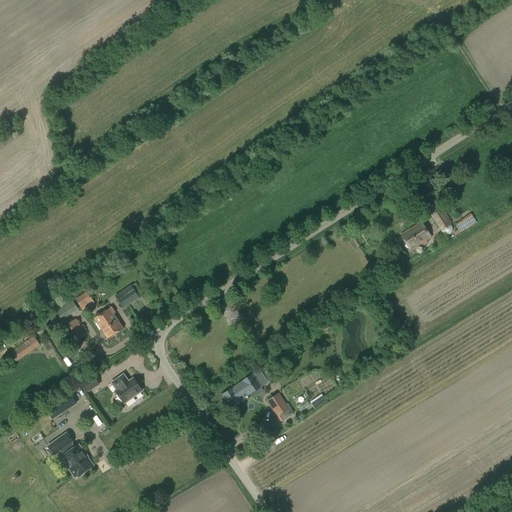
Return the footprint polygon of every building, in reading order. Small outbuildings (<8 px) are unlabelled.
[(0,148),(17,134),(12,127),(0,137),(0,148)] [(450,227),(441,211),(431,216),(441,232),(450,227)] [(476,223),(470,214),(455,224),(461,234),(476,223)] [(430,237),(420,222),(400,235),(410,251),(430,237)] [(143,295),(136,284),(130,288),(130,287),(115,297),(123,309),(143,295)] [(93,301),(86,291),(75,299),(81,308),(93,301)] [(335,301),(331,293),(322,298),(326,306),(335,301)] [(77,310),(71,300),(58,310),(64,319),(77,310)] [(115,313),(111,306),(94,317),(107,337),(122,327),(113,314),(115,313)] [(86,335),(76,319),(61,328),(72,345),(86,335)] [(39,346),(33,337),(10,353),(2,361),(5,365),(14,358),(16,362),(39,346)] [(123,373),(110,383),(115,390),(114,391),(124,405),(143,391),(133,377),(128,381),(123,373)] [(250,392),(251,394),(252,397),(255,397),(261,393),(262,390),(252,375),(243,382),(233,389),(223,395),(231,407),(241,401),(240,399),(250,392)] [(94,376),(80,385),(85,394),(100,385),(94,376)] [(266,401),(281,422),(293,414),(278,393),(266,401)] [(50,419),(75,403),(71,397),(46,412),(50,419)] [(305,399),(297,405),(301,410),(309,404),(305,399)] [(73,446),(70,441),(71,440),(65,432),(46,445),(52,454),(59,449),(62,454),(71,467),(68,468),(74,476),(76,474),(77,476),(92,465),(86,457),(81,451),(82,450),(81,450),(77,444),(73,446)]
